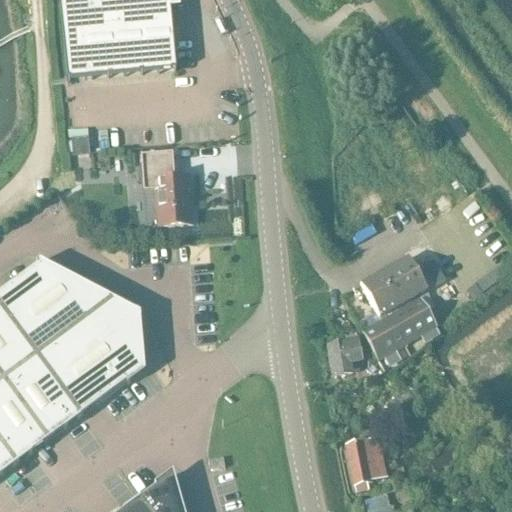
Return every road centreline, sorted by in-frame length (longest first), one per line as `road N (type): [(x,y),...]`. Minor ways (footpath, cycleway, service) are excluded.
road 1 (tertiary): [(281,342),(258,90),(229,0)]
road 2 (unclassified): [(27,511),(197,382),(248,348),(281,342)]
road 3 (tertiary): [(311,511),(281,342)]
